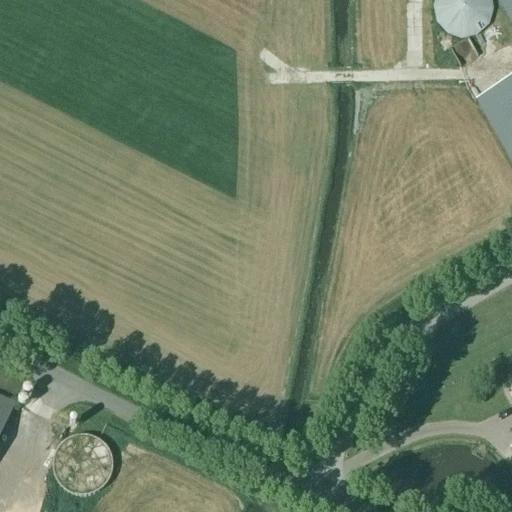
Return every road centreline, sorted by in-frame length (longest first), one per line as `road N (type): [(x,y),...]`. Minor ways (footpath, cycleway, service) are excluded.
road 1 (unclassified): [(334,511),(0,350)]
road 2 (track): [(62,380),(5,511)]
